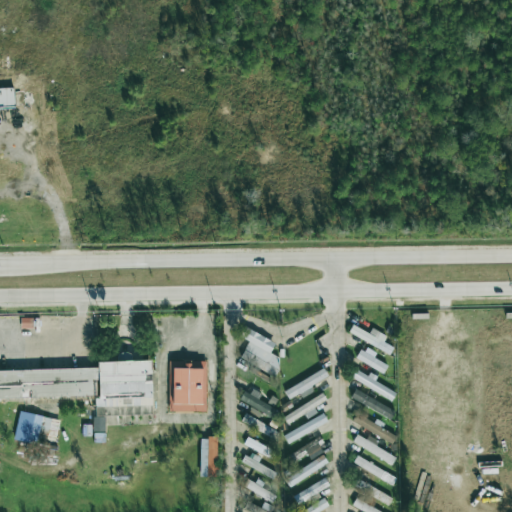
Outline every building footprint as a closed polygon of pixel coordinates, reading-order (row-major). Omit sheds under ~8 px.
[(13,88),(0,88),(0,108),(14,108),(13,88)] [(240,357),(273,376),(282,360),(269,353),(274,344),(244,327),(239,336),(248,342),(240,357)] [(386,335),(369,328),(363,343),(390,354),(392,347),(383,343),(386,335)] [(388,364),(359,351),(355,360),(383,373),(388,364)] [(96,369),(96,362),(151,360),(152,395),(150,396),(151,413),(95,415),(95,398),(97,397),(97,394),(96,369)] [(169,361),(207,361),(207,414),(169,414),(169,361)] [(97,394),(0,397),(0,372),(96,369),(97,394)] [(283,390),(288,399),(299,394),(301,398),(314,391),(311,385),(328,377),(323,369),(283,390)] [(368,377),(356,370),(351,378),(391,401),(396,392),(368,376),(368,377)] [(394,411),(355,389),(350,398),(389,419),(394,411)] [(251,395),(243,391),(238,402),(275,418),(279,409),(251,397),(251,395)] [(59,420),(19,412),(13,440),(36,445),(38,438),(55,442),(59,420)] [(240,421),(275,440),(279,432),(244,414),(240,421)] [(283,435),(287,444),(327,422),(323,414),(283,435)] [(391,443),(396,435),(355,414),(351,422),(391,443)] [(352,442),(392,464),(396,457),(356,435),(352,442)] [(217,437),(207,436),(206,477),(216,477),(217,437)] [(288,455),(292,462),(306,454),(310,460),(322,452),(318,446),(322,443),(319,437),(288,455)] [(243,446),(271,458),(275,450),(246,438),(243,446)] [(273,478),(276,472),(257,464),(259,459),(245,453),(240,464),(273,478)] [(285,479),(290,487),(327,463),(322,455),(285,479)] [(353,463),(392,485),(396,478),(357,455),(353,463)] [(277,494),(247,478),(243,487),(272,503),(277,494)] [(292,494),(296,503),(329,488),(325,479),(292,494)] [(389,504),(392,496),(354,479),(350,486),(389,504)] [(328,507),(324,499),(299,511),(318,511),(328,507)] [(381,511),(354,500),(351,507),(361,511),(381,511)]
